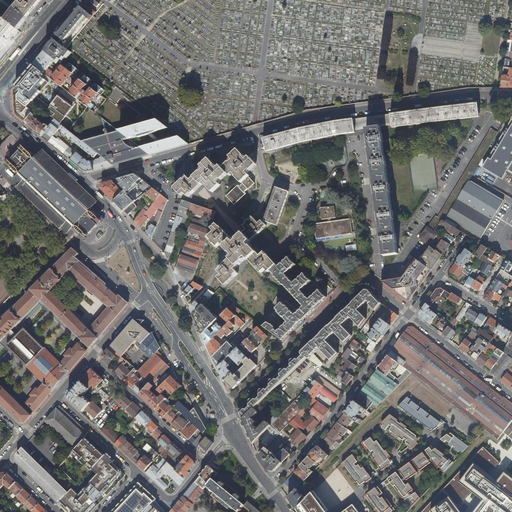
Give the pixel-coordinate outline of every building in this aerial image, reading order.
[(0,0),(0,23),(19,0),(0,0)] [(20,0),(15,7),(24,14),(26,11),(28,12),(37,0),(20,0)] [(90,6),(85,2),(81,7),(92,16),(93,16),(96,12),(90,6)] [(5,18),(4,19),(18,29),(28,17),(24,14),(15,7),(6,18),(5,18)] [(85,16),(90,20),(92,16),(81,7),(55,39),(65,47),(68,43),(65,41),(85,16)] [(0,24),(1,26),(0,27),(0,56),(20,32),(4,19),(0,23),(0,24)] [(61,59),(63,61),(66,58),(67,59),(72,52),(65,47),(55,39),(44,51),(47,53),(52,47),(54,49),(55,48),(58,50),(58,49),(63,53),(63,54),(64,55),(63,56),(61,59)] [(52,47),(47,53),(58,62),(63,65),(74,74),(75,75),(79,70),(70,63),(68,65),(63,61),(61,59),(63,56),(64,55),(63,54),(63,53),(58,49),(58,50),(55,48),(54,49),(52,47)] [(73,75),(74,74),(63,65),(56,74),(48,68),(53,61),(57,64),(58,62),(47,53),(44,51),(33,64),(53,80),(61,86),(68,78),(69,79),(71,77),(70,76),(71,74),(73,75)] [(33,64),(15,88),(32,101),(36,104),(37,106),(47,94),(44,91),(53,80),(33,64)] [(511,68),(504,67),(501,88),(511,87),(511,68)] [(82,72),(78,77),(81,80),(87,85),(91,80),(82,72)] [(84,91),(83,90),(87,85),(81,80),(80,81),(70,93),(87,106),(91,109),(92,108),(88,105),(98,93),(95,91),(91,88),(87,93),(86,93),(87,92),(87,91),(86,90),(85,90),(84,90),(84,91)] [(95,83),(91,88),(95,91),(99,86),(95,83)] [(12,90),(15,114),(26,123),(33,113),(34,113),(31,110),(27,107),(32,101),(15,88),(12,90)] [(62,125),(75,108),(74,107),(77,104),(61,92),(49,109),(55,114),(52,117),(54,119),(62,125)] [(27,107),(31,110),(36,104),(32,101),(27,107)] [(461,105),(463,118),(479,116),(478,103),(461,105)] [(443,107),(445,121),(463,118),(461,105),(443,107)] [(443,107),(424,110),(426,123),(445,121),(443,107)] [(424,110),(407,112),(409,125),(426,123),(424,110)] [(392,127),(409,125),(407,112),(391,114),(392,125),(392,127)] [(35,115),(33,113),(26,123),(42,137),(54,119),(52,117),(47,124),(45,125),(42,123),(43,121),(41,120),(40,121),(39,120),(38,119),(36,117),(35,115)] [(353,119),(355,130),(359,129),(367,128),(370,128),(369,123),(377,121),(378,127),(381,126),(392,125),(391,114),(357,118),(353,119)] [(511,118),(483,167),(503,179),(509,169),(511,171),(511,118)] [(94,158),(97,153),(81,140),(75,136),(73,134),(69,131),(62,125),(54,119),(42,137),(67,157),(72,150),(72,149),(69,147),(67,150),(66,149),(69,146),(60,138),(61,137),(61,136),(61,134),(61,133),(60,132),(58,130),(61,127),(63,128),(61,131),(94,158)] [(353,119),(334,122),(336,135),(355,132),(355,130),(353,119)] [(108,132),(81,140),(97,153),(102,157),(113,165),(119,162),(123,161),(124,162),(150,155),(149,154),(141,148),(139,148),(138,148),(137,148),(136,148),(133,147),(129,146),(126,143),(124,140),(129,139),(119,131),(105,120),(108,132)] [(168,127),(158,120),(119,131),(129,139),(131,138),(138,137),(137,136),(151,132),(152,133),(168,127)] [(369,145),(370,152),(384,150),(383,142),(382,135),(381,126),(378,127),(377,121),(369,123),(370,128),(367,128),(368,136),(366,137),(367,141),(367,145),(369,145)] [(336,135),(334,122),(316,125),(319,139),(336,135)] [(319,139),(316,125),(297,129),(301,142),(319,139)] [(283,147),(301,142),(297,129),(280,134),(283,147)] [(163,139),(152,133),(144,135),(156,141),(163,139)] [(267,152),(283,147),(280,134),(263,138),(267,152)] [(189,144),(179,136),(175,137),(170,137),(170,139),(157,143),(156,141),(150,145),(140,147),(141,148),(149,154),(183,144),(183,145),(189,144)] [(13,168),(12,169),(18,175),(74,228),(80,233),(81,232),(85,236),(87,235),(83,231),(95,218),(100,223),(101,221),(96,216),(98,215),(94,211),(95,210),(92,208),(74,190),(71,190),(66,185),(65,186),(60,182),(62,181),(36,156),(30,151),(29,152),(24,148),(23,150),(27,154),(15,166),(10,162),(9,164),(13,168)] [(74,190),(92,208),(98,202),(43,149),(39,153),(36,156),(62,181),(60,182),(65,186),(66,185),(71,190),(74,190)] [(372,168),(373,177),(388,175),(386,165),(386,166),(385,158),(384,150),(370,152),(371,159),(369,160),(370,164),(370,168),(372,168)] [(233,174),(240,181),(246,175),(257,166),(251,159),(248,162),(238,152),(231,158),(234,161),(224,170),(228,174),(230,176),(233,174)] [(77,153),(71,160),(85,172),(88,172),(113,165),(102,157),(100,157),(100,159),(88,162),(77,153)] [(228,174),(224,170),(222,167),(219,170),(209,160),(203,166),(205,169),(198,175),(204,181),(213,192),(220,186),(218,183),(228,174)] [(197,187),(204,181),(198,175),(191,181),(185,173),(177,180),(180,184),(173,189),(179,195),(182,193),(186,197),(189,194),(189,195),(198,187),(197,187)] [(136,174),(119,179),(126,186),(137,175),(136,174)] [(74,228),(18,175),(16,177),(11,183),(15,187),(10,192),(57,236),(61,231),(66,235),(74,228)] [(140,198),(133,190),(144,181),(137,175),(126,186),(124,188),(126,191),(124,193),(115,201),(119,205),(125,200),(131,206),(132,205),(138,200),(140,198)] [(243,185),(239,188),(244,193),(247,190),(248,191),(255,185),(246,175),(240,181),(243,185)] [(376,194),(377,204),(391,202),(390,192),(388,184),(389,184),(388,175),(373,177),(375,186),(373,187),(374,191),(374,195),(376,194)] [(124,188),(120,185),(119,184),(120,184),(116,180),(103,184),(102,187),(115,201),(124,193),(126,191),(124,188)] [(471,182),(469,180),(447,217),(481,238),(504,200),(472,181),(471,182)] [(153,188),(144,181),(133,190),(140,198),(143,196),(153,188)] [(245,195),(244,193),(239,188),(238,186),(225,197),(233,206),(245,195)] [(289,191),(276,187),(270,204),(283,208),(289,191)] [(161,194),(153,188),(143,196),(147,199),(150,201),(134,221),(137,224),(161,194)] [(151,218),(158,208),(166,198),(161,194),(137,224),(141,228),(149,218),(151,218)] [(166,198),(158,208),(163,212),(168,200),(166,198)] [(131,206),(125,200),(119,205),(124,211),(131,206)] [(141,203),(138,200),(132,205),(131,206),(124,211),(129,215),(136,209),(135,209),(141,203)] [(192,205),(182,202),(182,203),(180,206),(191,210),(192,205)] [(379,221),(381,229),(395,227),(394,219),(393,219),(392,211),(393,211),(391,202),(377,204),(378,213),(377,213),(377,218),(378,221),(379,221)] [(283,208),(270,204),(264,221),(277,225),(283,208)] [(216,213),(192,205),(191,210),(190,211),(213,219),(216,213)] [(328,218),(329,221),(314,223),(317,239),(353,234),(353,232),(351,218),(332,221),(331,218),(336,217),(335,205),(320,208),(322,219),(328,218)] [(186,223),(190,211),(191,210),(180,206),(166,249),(165,253),(168,259),(170,258),(182,222),(186,223)] [(244,225),(248,230),(254,236),(254,237),(261,231),(260,230),(266,224),(262,219),(259,222),(253,216),(244,225)] [(189,279),(182,289),(183,292),(194,281),(193,281),(211,225),(193,219),(189,231),(202,236),(200,242),(189,238),(188,239),(186,238),(184,246),(184,247),(182,255),(181,255),(175,273),(189,279)] [(439,224),(448,230),(451,226),(445,221),(443,220),(439,224)] [(218,246),(222,242),(229,236),(230,235),(224,229),(223,229),(217,223),(212,227),(215,230),(209,236),(218,246)] [(151,224),(146,233),(152,240),(157,226),(151,224)] [(442,237),(451,243),(455,239),(452,236),(450,235),(452,232),(457,236),(461,231),(451,226),(448,230),(446,233),(445,232),(442,237)] [(396,234),(395,227),(381,229),(382,236),(380,236),(380,241),(381,245),(383,245),(384,256),(399,254),(397,242),(395,234),(396,234)] [(440,231),(436,229),(429,238),(433,241),(440,231)] [(235,255),(228,261),(235,268),(248,256),(253,261),(260,256),(247,242),(254,236),(248,230),(235,242),(234,241),(233,240),(229,236),(222,242),(229,250),(235,255)] [(441,242),(435,249),(443,255),(451,245),(440,238),(438,240),(441,242)] [(482,244),(475,254),(481,259),(486,251),(488,248),(482,244)] [(420,260),(419,261),(432,270),(443,255),(435,249),(435,250),(430,246),(430,247),(420,261),(420,260)] [(71,269),(110,303),(90,324),(102,335),(129,303),(118,294),(80,261),(76,257),(80,254),(74,248),(70,252),(55,267),(43,279),(53,288),(65,276),(71,269)] [(472,260),(478,263),(479,261),(481,259),(475,254),(466,249),(456,263),(463,268),(464,267),(465,267),(467,266),(465,265),(472,255),(474,257),(472,260)] [(260,256),(253,261),(253,262),(259,269),(260,268),(263,272),(266,268),(269,271),(270,270),(276,265),(264,251),(260,256)] [(488,252),(486,251),(481,259),(494,267),(496,264),(494,263),(494,261),(497,263),(501,256),(493,251),(492,252),(493,253),(490,258),(486,255),(488,252)] [(267,322),(263,325),(283,340),(327,297),(320,289),(310,299),(302,290),(312,281),(304,273),(294,282),(286,274),(296,264),(289,256),(279,266),(277,264),(276,265),(270,270),(274,275),(275,277),(277,277),(277,279),(279,280),(279,282),(282,282),(282,284),(284,284),(303,305),(295,313),(285,303),(285,304),(283,302),(281,302),(276,307),(276,308),(276,309),(278,310),(277,311),(284,317),(287,321),(278,330),(275,328),(275,326),(272,323),(271,323),(269,321),(267,322)] [(384,275),(381,280),(387,284),(396,283),(400,278),(407,268),(415,257),(414,257),(412,260),(410,259),(400,273),(384,275)] [(415,257),(407,268),(424,280),(432,270),(419,261),(415,257)] [(479,269),(476,266),(475,268),(481,271),(489,276),(494,267),(481,259),(479,261),(484,264),(481,269),(480,268),(479,269)] [(239,272),(235,268),(228,261),(228,260),(221,266),(222,267),(219,270),(223,274),(220,277),(226,284),(239,272)] [(511,262),(507,260),(502,269),(507,272),(509,274),(511,268),(511,262)] [(467,274),(468,272),(466,270),(463,268),(456,263),(450,270),(458,277),(459,276),(460,277),(461,276),(460,275),(463,271),(467,274)] [(469,265),(466,270),(468,272),(471,274),(473,271),(475,269),(469,265)] [(416,290),(424,280),(407,268),(400,278),(416,290)] [(511,281),(511,280),(511,275),(509,274),(507,272),(502,280),(501,282),(508,287),(511,283),(508,281),(510,278),(511,279),(511,281)] [(472,286),(480,291),(483,285),(477,281),(470,276),(464,286),(470,290),(472,286)] [(480,276),(477,281),(483,285),(485,282),(484,280),(485,279),(480,276)] [(405,288),(407,299),(409,301),(414,294),(414,293),(416,290),(400,278),(396,283),(404,281),(404,283),(405,283),(406,287),(405,288)] [(26,422),(33,414),(0,381),(0,340),(24,317),(26,315),(40,301),(43,298),(81,334),(92,345),(102,335),(90,324),(53,288),(43,279),(35,288),(34,289),(15,308),(0,322),(0,401),(22,422),(26,422)] [(503,286),(507,289),(508,288),(508,287),(501,282),(496,279),(490,288),(494,291),(502,296),(504,294),(499,292),(503,286)] [(193,286),(200,291),(203,287),(194,281),(183,292),(185,296),(187,295),(194,289),(192,287),(193,286)] [(313,282),(305,290),(309,294),(317,286),(313,282)] [(442,288),(436,289),(429,299),(426,303),(431,307),(433,308),(439,312),(442,309),(444,306),(448,299),(451,294),(442,288)] [(493,293),(494,291),(490,288),(484,298),(490,302),(493,296),(495,294),(493,293)] [(508,295),(511,297),(511,290),(508,288),(507,289),(504,294),(502,296),(500,301),(497,306),(501,309),(508,298),(507,297),(508,295)] [(214,293),(209,290),(191,308),(193,314),(209,298),(214,293)] [(298,359),(294,359),(293,359),(291,360),(291,365),(288,368),(286,365),(270,380),(270,385),(271,386),(268,389),(267,389),(262,388),(260,390),(260,395),(261,396),(258,398),(255,395),(240,410),(239,413),(242,420),(252,410),(255,408),(256,407),(259,404),(307,357),(321,367),(324,362),(322,360),(320,361),(318,359),(319,359),(320,360),(321,359),(316,353),(314,355),(316,357),(315,359),(312,355),(317,350),(319,348),(323,352),(322,352),(323,353),(324,352),(331,360),(339,353),(327,340),(329,338),(332,335),(333,335),(335,333),(346,344),(353,336),(342,325),(351,318),(360,327),(366,319),(358,310),(367,301),(369,303),(368,304),(374,310),(369,318),(370,318),(374,313),(375,311),(378,308),(381,303),(369,290),(365,290),(301,352),(301,354),(303,355),(298,359)] [(493,296),(500,301),(502,296),(494,291),(493,293),(495,294),(493,296)] [(458,305),(462,299),(452,293),(451,294),(448,299),(458,305)] [(209,298),(193,314),(203,335),(209,329),(218,319),(207,308),(212,302),(209,298)] [(40,301),(26,315),(29,317),(43,303),(40,301)] [(388,320),(386,322),(391,326),(398,316),(381,303),(378,308),(390,317),(389,318),(388,317),(387,319),(388,320)] [(429,309),(431,307),(426,303),(420,312),(420,316),(430,324),(433,321),(437,315),(431,310),(429,309)] [(231,306),(238,313),(241,310),(233,304),(231,306)] [(465,305),(456,320),(458,320),(461,323),(464,319),(465,317),(470,309),(465,305)] [(454,312),(444,306),(442,309),(451,316),(454,312)] [(236,315),(229,308),(221,316),(228,322),(226,324),(227,325),(229,323),(236,315)] [(390,317),(378,308),(375,311),(374,313),(377,316),(379,317),(381,315),(383,317),(381,319),(386,322),(388,320),(387,319),(388,317),(389,318),(390,317)] [(276,309),(266,318),(267,322),(269,321),(271,323),(272,323),(275,326),(275,328),(278,330),(287,321),(284,317),(277,311),(278,310),(276,309)] [(470,309),(465,317),(475,322),(480,314),(470,309)] [(370,326),(376,318),(377,316),(374,313),(370,318),(366,323),(370,326)] [(442,315),(439,313),(437,315),(433,321),(439,326),(440,325),(443,327),(447,322),(444,320),(446,318),(442,315)] [(475,322),(481,327),(487,317),(481,313),(480,314),(475,322)] [(241,319),(237,315),(236,315),(229,323),(227,325),(224,328),(208,345),(213,357),(223,346),(222,345),(227,340),(225,338),(224,340),(222,338),(226,334),(228,336),(233,331),(231,329),(235,325),(234,324),(236,322),(241,327),(245,323),(243,321),(245,319),(243,317),(241,319)] [(484,327),(489,330),(495,320),(491,317),(484,327)] [(379,321),(373,328),(374,329),(383,336),(391,326),(386,322),(381,319),(381,318),(379,321)] [(136,340),(141,344),(151,334),(141,325),(145,321),(134,320),(124,332),(134,342),(136,340)] [(493,332),(499,322),(495,320),(489,330),(493,332)] [(446,337),(449,333),(452,329),(453,329),(452,328),(455,325),(452,322),(443,334),(446,337)] [(214,333),(209,329),(203,335),(208,345),(224,328),(218,323),(214,328),(214,329),(216,331),(214,333)] [(365,334),(371,327),(370,326),(366,323),(360,331),(365,334)] [(507,342),(508,343),(510,340),(511,336),(511,330),(502,324),(496,333),(508,341),(507,342)] [(252,333),(262,342),(268,336),(259,326),(252,333)] [(409,327),(389,354),(399,363),(407,369),(412,372),(485,429),(498,439),(511,421),(511,404),(413,327),(409,327)] [(25,328),(7,346),(19,358),(26,364),(45,383),(39,390),(37,388),(31,395),(33,397),(27,403),(35,411),(53,391),(70,371),(87,351),(79,344),(74,350),(72,348),(66,355),(68,357),(62,364),(43,346),(37,340),(25,328)] [(374,329),(369,337),(370,338),(378,344),(383,336),(374,329)] [(486,333),(480,329),(478,331),(477,334),(480,336),(483,338),(486,333)] [(480,336),(477,334),(472,331),(468,335),(476,341),(478,340),(480,336)] [(122,357),(134,342),(124,332),(111,346),(122,357)] [(158,352),(161,348),(152,332),(151,334),(141,344),(139,347),(151,359),(158,352)] [(493,338),(486,333),(483,338),(490,343),(493,338)] [(478,340),(482,343),(486,347),(490,343),(483,338),(480,336),(478,340)] [(245,346),(252,353),(258,347),(248,337),(241,344),(244,347),(245,346)] [(371,344),(367,349),(372,352),(378,344),(370,338),(367,341),(371,344)] [(357,344),(358,342),(354,339),(348,347),(353,351),(355,349),(357,351),(360,347),(357,344)] [(472,343),(466,339),(459,347),(467,353),(468,352),(471,349),(468,347),(472,343)] [(472,347),(477,350),(482,343),(478,340),(476,341),(474,345),(472,347)] [(216,363),(219,367),(236,350),(237,348),(232,343),(231,345),(228,342),(223,346),(213,357),(216,363)] [(491,348),(496,351),(498,348),(493,345),(490,343),(486,347),(483,351),(487,354),(491,348)] [(112,366),(111,367),(113,369),(116,372),(125,362),(126,360),(122,357),(111,346),(103,356),(103,360),(109,365),(114,360),(114,359),(116,357),(121,361),(114,368),(112,366)] [(511,349),(506,346),(503,352),(504,353),(508,355),(511,358),(511,349)] [(234,360),(240,365),(248,357),(238,347),(237,348),(236,350),(219,367),(218,368),(224,381),(233,372),(228,368),(231,365),(230,364),(234,360)] [(347,359),(353,351),(348,347),(342,355),(347,359)] [(473,356),(477,350),(472,347),(471,349),(468,352),(473,356)] [(494,353),(501,357),(504,353),(503,352),(498,348),(496,351),(494,353)] [(165,359),(158,352),(151,359),(138,372),(151,383),(154,387),(156,389),(158,390),(171,377),(166,371),(170,367),(163,361),(165,359)] [(483,353),(477,361),(484,366),(485,364),(490,359),(483,353)] [(492,369),(490,371),(502,380),(508,372),(511,366),(511,358),(508,355),(504,353),(501,357),(497,361),(492,369)] [(389,354),(378,369),(387,375),(395,366),(396,366),(399,363),(389,354)] [(344,365),(342,368),(351,374),(355,367),(359,370),(360,368),(347,359),(342,355),(340,358),(347,363),(345,366),(344,365)] [(228,388),(234,389),(258,365),(251,359),(251,360),(248,357),(240,365),(233,372),(224,381),(228,388)] [(485,364),(492,369),(497,361),(491,357),(490,359),(485,364)] [(126,364),(125,362),(116,372),(124,380),(133,371),(132,369),(131,371),(125,365),(126,364)] [(342,372),(337,378),(347,385),(354,376),(351,374),(342,368),(336,364),(334,366),(342,372)] [(134,374),(137,371),(135,368),(133,371),(124,380),(133,388),(139,381),(140,380),(134,374)] [(92,388),(90,390),(97,397),(104,403),(109,397),(101,389),(106,383),(103,380),(104,380),(92,369),(81,381),(89,389),(93,385),(96,388),(94,390),(92,388)] [(378,369),(369,381),(389,395),(400,384),(396,381),(387,375),(378,369)] [(407,369),(396,381),(400,384),(412,372),(407,369)] [(511,374),(508,372),(502,380),(511,388),(511,374)] [(166,389),(172,396),(181,386),(176,380),(178,378),(175,373),(171,377),(158,390),(161,394),(162,394),(166,389)] [(315,380),(338,397),(342,392),(319,375),(315,380)] [(320,392),(334,402),(338,398),(315,380),(305,390),(312,396),(315,398),(320,392)] [(93,396),(95,399),(97,397),(90,390),(89,389),(81,381),(69,395),(69,399),(83,412),(86,409),(92,403),(86,398),(86,397),(85,397),(84,398),(83,397),(82,397),(82,396),(83,395),(84,396),(89,391),(93,395),(93,396)] [(145,387),(139,381),(133,388),(140,394),(147,387),(146,386),(145,387)] [(360,393),(362,395),(373,403),(378,406),(389,395),(369,381),(360,393)] [(151,390),(154,387),(151,383),(147,387),(140,394),(156,409),(163,402),(166,399),(163,396),(161,398),(159,399),(151,391),(151,390)] [(123,407),(116,414),(119,417),(124,412),(126,410),(133,403),(121,392),(115,399),(123,407)] [(362,395),(356,402),(368,411),(373,403),(362,395)] [(307,402),(314,407),(318,401),(317,400),(315,398),(312,396),(307,402)] [(426,428),(431,432),(437,428),(438,429),(446,423),(441,419),(440,422),(439,421),(434,417),(434,418),(428,414),(429,414),(425,411),(424,411),(419,407),(415,404),(410,401),(411,399),(408,397),(398,407),(402,411),(403,409),(408,413),(407,414),(410,417),(411,415),(417,420),(416,421),(419,424),(421,422),(427,427),(426,428)] [(260,436),(265,442),(269,445),(283,430),(288,425),(294,419),(298,414),(304,408),(306,406),(297,398),(278,417),(278,418),(264,432),(260,436)] [(205,426),(179,402),(179,401),(174,406),(175,406),(176,408),(181,412),(183,414),(191,422),(199,429),(200,430),(203,433),(207,430),(206,429),(204,427),(205,426)] [(307,405),(306,406),(304,408),(312,415),(319,423),(327,413),(329,409),(318,401),(314,407),(312,409),(307,405)] [(364,413),(368,416),(371,413),(368,411),(356,402),(354,401),(345,413),(354,419),(360,424),(363,421),(357,417),(361,412),(363,413),(364,413)] [(86,409),(96,418),(102,411),(93,402),(92,403),(86,409)] [(128,411),(135,419),(143,411),(133,402),(133,403),(126,410),(124,412),(125,414),(128,411)] [(168,407),(163,402),(156,409),(164,417),(171,410),(172,409),(173,408),(170,405),(168,407)] [(75,448),(89,433),(60,406),(46,421),(75,448)] [(258,411),(255,408),(252,410),(242,420),(248,431),(253,443),(260,436),(264,432),(278,418),(278,417),(275,414),(268,422),(267,422),(259,429),(259,430),(259,431),(257,429),(258,427),(255,424),(257,422),(252,417),(253,417),(254,417),(258,413),(258,412),(258,411)] [(179,417),(171,410),(164,417),(172,425),(179,417)] [(152,419),(143,411),(135,419),(129,426),(130,427),(138,434),(146,426),(151,420),(152,419)] [(347,428),(354,419),(345,413),(339,422),(347,428)] [(120,429),(124,434),(130,427),(129,426),(119,417),(116,414),(115,415),(118,418),(113,423),(117,427),(116,428),(118,430),(120,429)] [(301,417),(298,414),(294,419),(305,429),(307,427),(312,431),(318,425),(319,423),(312,415),(305,422),(300,418),(301,417)] [(406,442),(410,445),(408,447),(401,452),(400,450),(397,454),(400,457),(418,444),(417,442),(419,439),(416,437),(417,436),(406,428),(407,427),(401,422),(400,424),(397,422),(398,420),(390,414),(381,423),(384,425),(382,427),(386,430),(391,423),(394,424),(390,430),(393,433),(392,435),(398,439),(400,437),(403,440),(407,436),(409,437),(406,442)] [(187,425),(179,417),(172,425),(181,432),(185,428),(187,425)] [(298,430),(291,437),(299,445),(307,437),(302,432),(305,429),(294,419),(288,425),(283,430),(286,432),(293,425),(298,430)] [(159,427),(151,420),(146,426),(152,432),(151,433),(152,434),(154,432),(158,428),(159,427)] [(190,423),(192,425),(194,427),(189,432),(187,430),(185,428),(181,432),(189,440),(199,429),(191,422),(190,423)] [(344,436),(348,429),(347,428),(339,422),(337,424),(329,435),(341,444),(344,441),(341,439),(343,437),(340,435),(341,434),(344,436)] [(107,425),(101,431),(115,443),(121,437),(107,425)] [(165,435),(158,428),(154,432),(161,439),(165,435)] [(197,433),(200,430),(199,429),(189,440),(197,448),(200,445),(207,437),(205,435),(203,436),(204,437),(203,439),(197,433)] [(455,450),(458,452),(460,450),(463,453),(470,445),(465,441),(464,443),(462,441),(463,440),(458,436),(457,438),(450,432),(441,439),(445,442),(446,440),(449,443),(448,445),(451,447),(453,445),(456,448),(455,450)] [(172,442),(165,435),(161,439),(158,442),(164,448),(159,454),(160,455),(167,448),(172,442)] [(335,445),(338,447),(341,444),(329,435),(325,439),(329,442),(326,445),(331,448),(336,442),(337,443),(335,445)] [(126,440),(122,436),(121,437),(115,443),(126,454),(133,446),(130,443),(132,442),(128,438),(126,440)] [(257,450),(265,442),(260,436),(253,443),(254,446),(257,450)] [(503,436),(499,439),(504,444),(508,440),(503,436)] [(200,445),(207,452),(214,443),(207,437),(200,445)] [(68,493),(59,502),(66,509),(69,507),(73,511),(86,511),(120,476),(121,474),(121,472),(120,470),(86,438),(75,450),(82,457),(81,458),(99,475),(80,495),(73,488),(68,493)] [(371,456),(378,466),(381,464),(385,469),(390,464),(391,462),(389,458),(391,457),(386,450),(385,451),(377,441),(375,442),(371,438),(368,440),(367,438),(362,443),(366,449),(368,448),(371,452),(376,448),(378,451),(371,456)] [(51,448),(48,451),(54,457),(63,447),(54,439),(48,446),(51,448)] [(184,452),(173,441),(172,442),(167,448),(178,458),(184,452)] [(136,449),(133,446),(126,454),(137,464),(141,460),(138,458),(141,455),(138,453),(141,450),(138,447),(136,449)] [(323,457),(325,460),(329,456),(319,446),(310,456),(317,463),(322,458),(322,457),(321,456),(322,456),(323,456),(323,457)] [(275,471),(290,454),(284,449),(278,455),(276,453),(275,452),(274,453),(273,453),(273,454),(266,447),(259,455),(262,461),(269,470),(275,471)] [(511,511),(511,477),(503,471),(496,481),(489,475),(500,462),(484,447),(422,511),(511,511)] [(432,460),(437,467),(444,472),(451,465),(449,464),(451,461),(444,455),(445,455),(436,448),(432,451),(430,447),(426,451),(432,458),(435,456),(436,457),(432,460)] [(59,502),(68,493),(23,448),(17,455),(17,462),(59,502)] [(178,458),(167,448),(160,455),(163,458),(164,458),(172,466),(179,459),(178,458)] [(182,462),(176,470),(185,479),(191,472),(190,471),(196,464),(196,461),(184,451),(184,452),(178,458),(179,459),(182,462)] [(358,481),(360,485),(365,481),(366,483),(369,480),(366,475),(368,473),(361,463),(354,468),(352,466),(358,462),(355,458),(356,457),(353,452),(344,461),(347,463),(345,465),(353,475),(351,476),(356,483),(358,481)] [(413,460),(420,471),(431,463),(424,453),(416,459),(415,458),(413,460)] [(153,462),(146,455),(141,460),(137,464),(145,471),(153,462)] [(312,468),(317,463),(310,456),(301,465),(300,466),(310,475),(314,471),(312,469),(310,469),(310,468),(311,467),(311,468),(312,468)] [(165,473),(167,473),(175,480),(171,485),(176,489),(180,485),(185,479),(176,470),(172,466),(164,458),(157,465),(157,467),(161,470),(160,471),(153,465),(147,473),(165,490),(168,486),(160,479),(165,473)] [(221,476),(231,463),(228,461),(218,473),(221,476)] [(407,480),(418,472),(410,462),(407,464),(408,465),(400,471),(404,476),(404,477),(406,480),(406,479),(407,480)] [(213,475),(215,477),(218,473),(209,466),(201,476),(205,480),(209,484),(212,480),(209,478),(213,475)] [(294,472),(302,480),(304,481),(310,475),(300,466),(294,472)] [(408,494),(414,490),(409,483),(406,485),(397,472),(384,482),(386,485),(390,482),(394,486),(396,485),(400,490),(398,492),(402,498),(403,497),(405,500),(404,500),(408,505),(409,504),(411,507),(420,498),(416,492),(410,496),(408,494)] [(4,485),(9,490),(17,482),(8,473),(1,473),(0,474),(0,484),(3,486),(4,485)] [(300,483),(291,475),(288,479),(284,482),(294,492),(297,489),(303,483),(301,481),(300,483)] [(204,481),(205,480),(201,476),(171,511),(186,511),(205,490),(198,485),(202,480),(204,481)] [(211,495),(229,510),(232,507),(238,511),(245,505),(238,499),(240,497),(239,496),(239,495),(223,482),(221,482),(220,484),(213,479),(212,480),(209,484),(206,487),(207,488),(208,487),(214,492),(212,494),(211,494),(212,495),(211,495)] [(13,494),(16,497),(24,489),(17,482),(9,490),(13,494)] [(397,511),(396,511),(391,511),(393,511),(390,507),(392,506),(388,499),(386,501),(383,497),(378,501),(376,498),(381,494),(378,491),(385,486),(382,483),(365,495),(368,499),(369,498),(377,508),(375,508),(377,511),(397,511)] [(148,511),(158,501),(139,484),(112,511),(148,511)] [(16,497),(24,505),(32,497),(26,491),(24,489),(16,497)] [(306,498),(297,489),(294,492),(293,493),(288,497),(297,509),(308,498),(307,497),(306,498)] [(308,498),(297,509),(299,511),(358,511),(353,504),(342,511),(327,511),(313,493),(308,498)] [(24,505),(31,511),(39,504),(32,497),(24,505)] [(261,511),(248,501),(245,505),(238,511),(261,511)]
